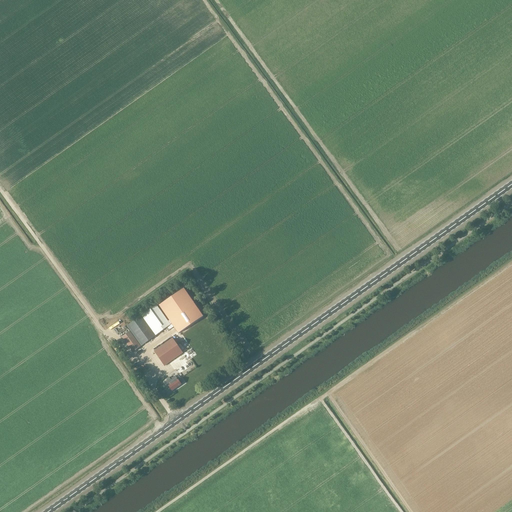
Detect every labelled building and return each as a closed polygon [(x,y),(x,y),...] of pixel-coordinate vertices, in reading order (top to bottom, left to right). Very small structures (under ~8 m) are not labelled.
[(170,321),(168,321),(171,325),(167,328),(169,331),(174,327),(179,334),(203,317),(184,288),(159,306),(170,321)] [(127,326),(142,346),(167,328),(171,325),(168,321),(156,305),(127,326)] [(133,352),(141,346),(130,331),(122,337),(133,352)] [(154,351),(164,366),(183,353),(172,339),(173,339),(172,338),(154,351)] [(169,378),(166,380),(170,385),(169,386),(172,391),(181,385),(181,384),(183,382),(179,376),(177,378),(175,376),(172,378),(172,379),(171,380),(169,378)]
